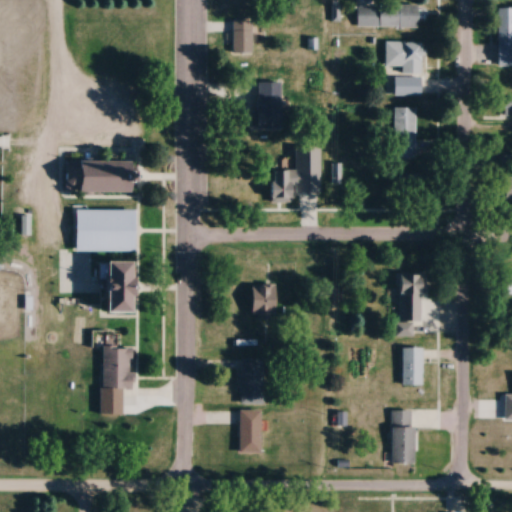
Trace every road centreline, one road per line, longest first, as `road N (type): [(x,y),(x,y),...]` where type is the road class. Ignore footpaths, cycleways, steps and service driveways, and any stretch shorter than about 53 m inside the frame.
road 1 (residential): [(0,490),(511,491)]
road 2 (residential): [(184,492),(188,0)]
road 3 (residential): [(460,491),(464,0)]
road 4 (residential): [(511,238),(187,241)]
